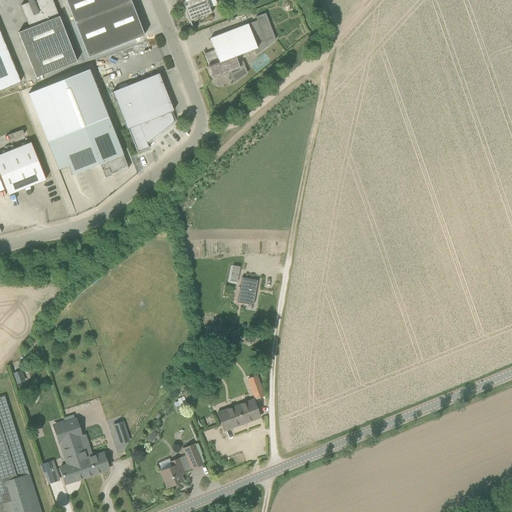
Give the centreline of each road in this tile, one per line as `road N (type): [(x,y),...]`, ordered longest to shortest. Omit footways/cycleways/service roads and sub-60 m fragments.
road 1 (track): [(329,52),(281,294),(271,471)]
road 2 (unclassified): [(0,248),(90,225),(198,137),(202,116),(156,0)]
road 3 (tertiary): [(173,511),(511,373)]
road 4 (track): [(329,52),(264,100),(231,138),(209,145),(198,137)]
